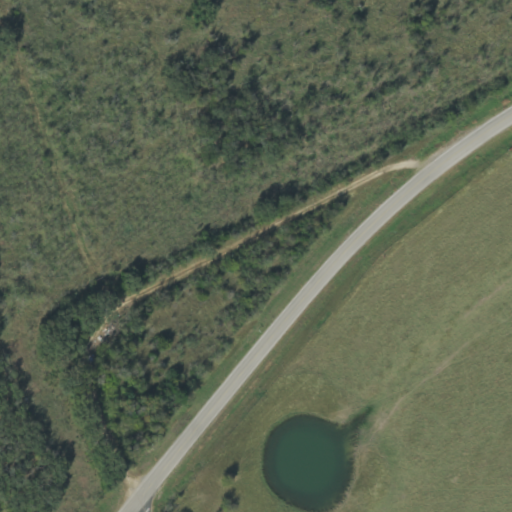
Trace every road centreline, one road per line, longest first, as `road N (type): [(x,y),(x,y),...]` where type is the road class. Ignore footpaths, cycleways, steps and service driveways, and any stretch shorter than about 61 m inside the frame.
road 1 (residential): [(460,149),(404,154),(106,317),(88,360),(87,398),(140,511)]
road 2 (secondary): [(511,120),(460,149),(380,221),(263,346),(137,511)]
road 3 (residential): [(106,317),(0,6)]
